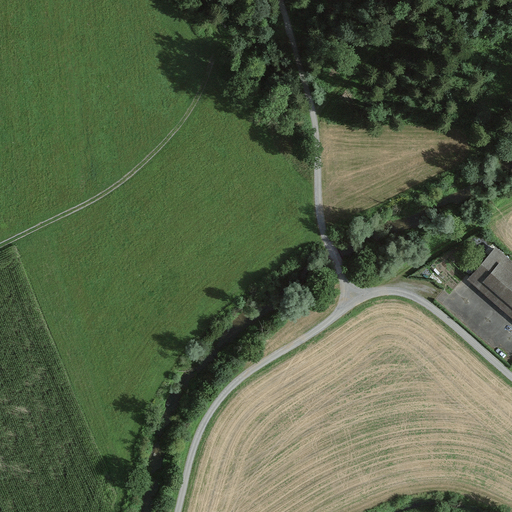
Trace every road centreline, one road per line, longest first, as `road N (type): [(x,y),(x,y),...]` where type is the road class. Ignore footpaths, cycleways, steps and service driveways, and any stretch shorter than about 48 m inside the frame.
road 1 (track): [(0,246),(89,202),(147,159),(205,84),(217,39)]
road 2 (track): [(359,296),(319,219),(314,111),(279,0)]
road 3 (track): [(359,296),(225,392),(197,438),(177,511)]
road 4 (track): [(511,378),(418,298),(394,291),(359,296)]
